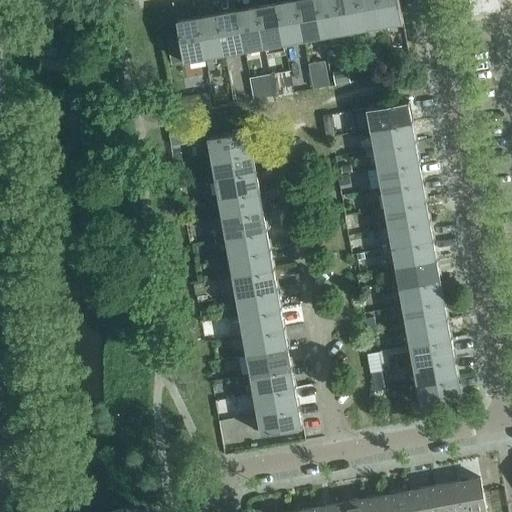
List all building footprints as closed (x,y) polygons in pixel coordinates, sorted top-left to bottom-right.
[(297,0),(283,0),(277,1),(285,43),(305,40),(297,0)] [(317,0),(297,0),(305,40),(324,36),(317,0)] [(338,0),(317,0),(324,36),(344,32),(338,0)] [(358,0),(338,0),(344,32),(364,29),(358,0)] [(379,0),(358,0),(364,29),(384,25),(379,0)] [(399,0),(379,0),(384,25),(404,22),(399,0)] [(499,0),(465,0),(468,16),(501,10),(501,9),(499,0)] [(511,4),(511,0),(499,0),(501,9),(511,7),(511,4)] [(277,1),(257,5),(265,47),(285,43),(277,1)] [(257,5),(237,8),(245,50),(265,47),(257,5)] [(237,8),(218,12),(225,54),(245,50),(237,8)] [(218,12),(198,15),(205,57),(225,54),(218,12)] [(167,34),(173,63),(205,57),(198,15),(178,19),(180,31),(167,34)] [(328,57),(312,60),(316,85),(333,83),(328,57)] [(258,95),(297,90),(294,68),(255,74),(258,95)] [(210,93),(199,95),(201,106),(212,104),(210,93)] [(368,107),(372,127),(413,120),(410,100),(368,107)] [(372,127),(375,147),(417,140),(413,120),(372,127)] [(209,136),(212,156),(254,149),(251,129),(209,136)] [(375,147),(379,167),(421,159),(417,140),(375,147)] [(212,156),(216,176),(258,168),(254,149),(212,156)] [(379,167),(382,187),(424,179),(421,159),(379,167)] [(216,176),(219,196),(261,188),(258,168),(216,176)] [(382,187),(386,207),(428,199),(424,179),(382,187)] [(219,196),(223,216),(265,208),(261,188),(219,196)] [(386,207),(390,226),(431,219),(428,199),(386,207)] [(223,216),(227,235),(269,228),(265,208),(223,216)] [(390,226),(393,246),(435,239),(431,219),(390,226)] [(227,235),(230,255),(272,248),(269,228),(227,235)] [(393,246),(397,266),(439,258),(435,239),(393,246)] [(230,255),(234,275),(276,267),(272,248),(230,255)] [(397,266),(400,286),(442,278),(439,258),(397,266)] [(234,275),(237,295),(279,287),(276,267),(234,275)] [(400,286),(404,306),(446,298),(442,278),(400,286)] [(237,295),(241,315),(283,307),(279,287),(237,295)] [(404,306),(407,325),(449,318),(446,298),(404,306)] [(241,315),(244,334),(286,327),(283,307),(241,315)] [(407,325),(411,345),(453,338),(449,318),(407,325)] [(244,334),(248,354),(290,347),(286,327),(244,334)] [(411,345),(415,365),(456,357),(453,338),(411,345)] [(248,354),(251,374),(293,367),(290,347),(248,354)] [(415,365),(418,385),(460,377),(456,357),(415,365)] [(251,374),(255,394),(297,386),(293,367),(251,374)] [(460,377),(418,385),(422,405),(464,397),(460,377)] [(255,394),(258,414),(300,406),(297,386),(255,394)] [(300,406),(258,414),(262,433),(304,426),(300,406)] [(481,477),(457,481),(462,511),(482,511),(487,511),(481,477)] [(462,511),(457,481),(434,485),(438,511),(462,511)] [(438,511),(434,485),(410,490),(413,511),(438,511)] [(413,511),(410,490),(386,494),(389,511),(413,511)] [(389,511),(386,494),(362,498),(364,511),(389,511)] [(364,511),(362,498),(339,502),(340,511),(364,511)] [(340,511),(339,502),(315,507),(315,511),(340,511)]
